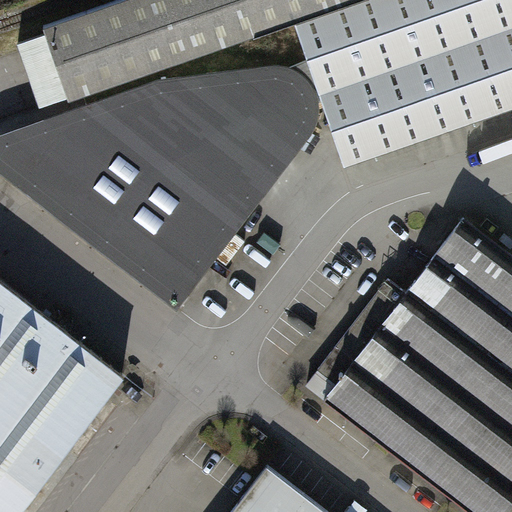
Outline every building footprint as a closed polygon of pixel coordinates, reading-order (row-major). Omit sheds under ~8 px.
[(511,104),(511,0),(143,0),(48,34),(72,102),(298,22),(348,163),(511,104)] [(162,80),(4,144),(183,295),(304,143),(316,123),(317,98),(305,79),(284,68),(250,69),(162,80)] [(511,511),(511,266),(466,232),(338,403),(484,511),(511,511)] [(0,276),(0,511),(29,511),(133,375),(0,276)] [(320,511),(276,478),(250,511),(320,511)]
